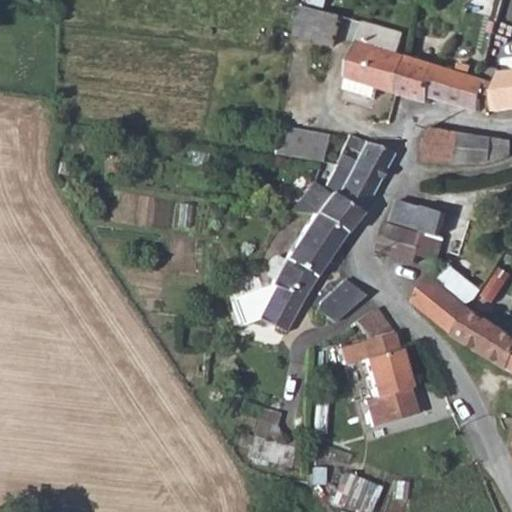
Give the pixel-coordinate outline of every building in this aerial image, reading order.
[(303,39),(329,47),(339,17),(331,15),(312,10),(303,39)] [(359,23),(344,77),(381,91),(394,94),(403,59),(393,55),(399,36),(359,23)] [(403,59),(394,94),(425,104),(429,98),(477,112),(482,95),(491,98),(493,88),(481,83),(466,77),(466,71),(459,70),(455,76),(403,59)] [(484,71),(481,83),(493,88),(491,98),(492,111),(511,108),(511,73),(500,75),(492,73),(484,71)] [(422,162),(455,165),(460,135),(427,129),(422,162)] [(280,133),(274,159),(296,164),(319,169),(325,143),(280,133)] [(460,135),(455,165),(483,163),(507,155),(507,142),(460,135)] [(363,148),(335,199),(358,216),(370,192),(387,155),(363,148)] [(335,199),(329,195),(273,271),(218,280),(225,319),(249,315),(284,334),(313,280),(342,236),(358,216),(335,199)] [(398,200),(390,222),(423,233),(438,235),(445,214),(398,200)] [(438,235),(423,233),(422,238),(386,227),(378,251),(417,265),(419,258),(432,262),(440,238),(438,235)] [(430,278),(414,302),(455,333),(471,310),(430,278)] [(364,295),(343,283),(318,303),(316,311),(329,323),(363,299),(364,295)] [(372,310),(351,324),(365,337),(390,331),(372,310)] [(511,336),(471,310),(455,333),(511,369),(511,336)] [(390,331),(365,337),(359,338),(364,360),(360,362),(369,396),(407,384),(390,331)] [(407,384),(369,396),(376,418),(414,408),(407,384)] [(255,434),(250,455),(277,461),(282,441),(255,434)] [(344,471),(333,501),(363,511),(369,511),(380,484),(344,471)]
